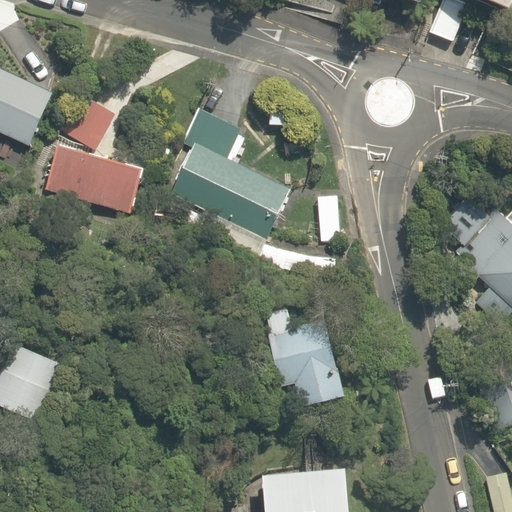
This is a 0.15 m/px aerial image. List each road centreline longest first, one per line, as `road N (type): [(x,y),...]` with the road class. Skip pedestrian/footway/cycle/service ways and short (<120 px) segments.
road 1 (residential): [(451,511),(380,223),(384,137)]
road 2 (residential): [(132,0),(295,52),(359,85)]
